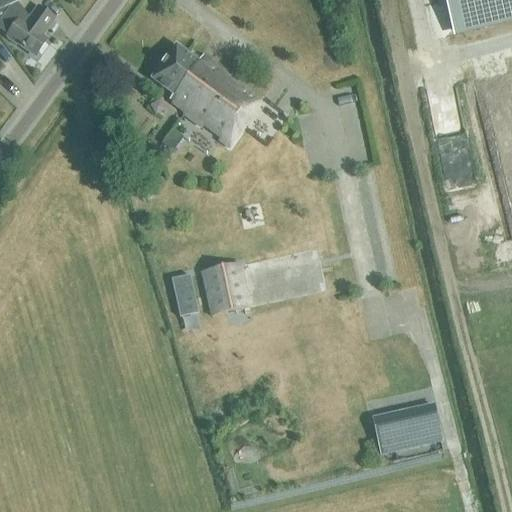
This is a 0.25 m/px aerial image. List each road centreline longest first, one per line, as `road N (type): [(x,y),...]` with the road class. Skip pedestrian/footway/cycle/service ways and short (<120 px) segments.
road 1 (track): [(503,511),(400,72),(511,42)]
road 2 (tertiary): [(0,158),(117,0)]
